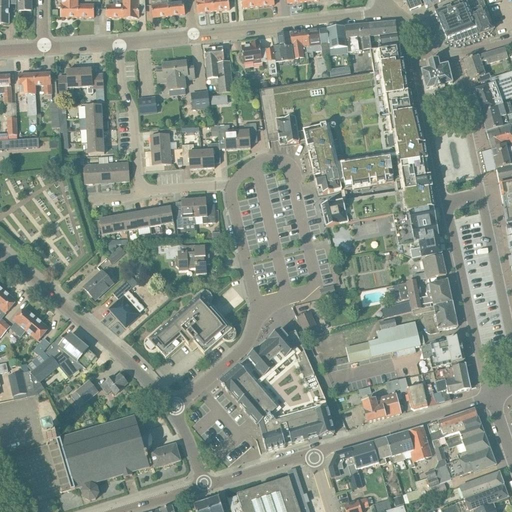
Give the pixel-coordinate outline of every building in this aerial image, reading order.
[(0,0),(0,24),(8,25),(9,5),(16,5),(15,0),(3,0),(0,0)] [(31,11),(30,0),(18,0),(19,11),(31,11)] [(78,18),(78,6),(77,0),(61,0),(61,18),(78,18)] [(123,18),(122,0),(113,0),(113,6),(106,6),(106,18),(122,18),(123,18)] [(122,0),(123,18),(122,18),(122,20),(138,20),(138,18),(139,18),(139,14),(144,15),(144,0),(122,0)] [(168,17),(167,4),(162,5),(161,0),(151,2),(153,19),(168,17)] [(166,0),(167,4),(168,17),(185,15),(183,3),(179,3),(178,0),(166,0)] [(211,0),(195,0),(197,14),(213,12),(211,0)] [(228,0),(211,0),(213,12),(230,10),(228,0)] [(258,7),(257,0),(241,0),(242,9),(258,7)] [(405,0),(406,1),(409,0),(421,0),(426,9),(445,0),(405,0)] [(421,6),(418,0),(409,0),(406,1),(410,11),(421,6)] [(471,9),(470,10),(476,28),(477,28),(479,34),(479,35),(480,35),(492,30),(493,30),(493,29),(491,25),(486,12),(486,11),(483,0),(478,0),(480,6),(471,9)] [(435,13),(436,14),(431,17),(440,37),(445,35),(447,39),(452,37),(454,43),(477,34),(475,28),(476,28),(465,1),(443,9),(435,13)] [(94,6),(78,6),(78,18),(94,18),(94,6)] [(395,22),(371,25),(373,37),(396,34),(395,22)] [(369,50),(371,50),(370,43),(374,43),(373,37),(371,25),(361,26),(362,39),(360,39),(361,52),(369,50)] [(361,26),(347,27),(350,52),(350,54),(361,52),(360,39),(362,39),(361,26)] [(325,56),(333,55),(350,52),(347,27),(344,27),(320,30),(325,56)] [(325,56),(320,30),(309,31),(311,45),(309,45),(310,53),(322,52),(323,57),(325,56)] [(305,58),(304,54),(310,53),(309,45),(311,45),(309,31),(290,33),(294,60),(305,58)] [(294,60),(290,33),(277,35),(279,46),(273,47),(274,49),(275,61),(276,63),(294,60)] [(396,34),(373,37),(374,43),(380,42),(381,48),(399,46),(396,34)] [(274,49),(261,51),(259,43),(250,44),(250,46),(242,47),(244,64),(253,62),(253,65),(262,64),(262,63),(275,61),(274,49)] [(404,191),(406,191),(431,187),(432,187),(431,183),(431,179),(430,177),(428,177),(428,172),(426,161),(427,160),(426,152),(425,145),(423,145),(416,113),(414,113),(410,92),(408,93),(403,62),(402,62),(399,46),(381,48),(374,50),(371,50),(369,50),(370,53),(373,72),(259,92),(268,142),(269,142),(279,141),(280,147),(299,144),(299,143),(305,142),(308,152),(319,198),(319,197),(341,192),(403,182),(403,183),(404,188),(404,191)] [(207,79),(217,78),(219,95),(233,93),(230,62),(224,63),(222,48),(205,50),(206,59),(207,79)] [(478,56),(482,67),(487,65),(508,59),(505,48),(478,56)] [(478,84),(490,80),(491,79),(489,75),(485,76),(482,67),(478,56),(464,61),(471,81),(476,79),(478,84)] [(437,59),(428,62),(429,69),(421,71),(426,90),(434,88),(435,91),(444,88),(444,86),(452,84),(447,64),(439,66),(437,59)] [(174,64),(178,96),(186,95),(185,81),(194,80),(193,64),(185,65),(185,62),(174,64)] [(178,96),(174,64),(163,65),(163,67),(156,68),(158,84),(168,83),(169,97),(178,96)] [(80,88),(79,70),(67,71),(67,77),(58,77),(59,94),(68,94),(68,95),(73,95),(72,88),(80,88)] [(79,70),(80,88),(87,88),(88,95),(93,94),(93,90),(104,90),(103,74),(92,75),(91,70),(79,70)] [(511,72),(491,79),(490,80),(491,85),(488,86),(474,91),(481,112),(482,113),(502,106),(501,102),(511,97),(511,72)] [(51,73),(34,74),(35,95),(36,95),(35,86),(44,86),(44,99),(52,99),(51,73)] [(34,74),(18,75),(19,87),(20,86),(21,96),(35,95),(34,74)] [(0,76),(0,94),(3,94),(4,104),(12,104),(10,76),(0,76)] [(208,92),(191,94),(193,110),(209,109),(208,92)] [(157,115),(155,97),(138,99),(140,117),(157,115)] [(52,129),(60,129),(59,121),(58,103),(49,104),(52,129)] [(59,121),(66,120),(65,107),(61,107),(61,103),(58,103),(59,121)] [(79,119),(86,119),(102,118),(101,106),(85,107),(78,108),(79,119)] [(502,106),(482,113),(484,121),(506,116),(504,111),(502,106)] [(511,125),(511,124),(511,117),(511,115),(506,116),(484,121),(486,131),(511,125)] [(86,119),(87,131),(103,130),(102,118),(86,119)] [(0,134),(0,141),(17,141),(16,119),(7,120),(7,134),(0,134)] [(237,132),(238,150),(250,149),(250,144),(257,143),(256,124),(243,125),(244,132),(237,132)] [(511,124),(511,125),(486,131),(487,132),(486,132),(489,142),(511,135),(511,124)] [(238,150),(237,132),(229,133),(229,126),(218,127),(219,144),(219,151),(226,150),(226,151),(238,150)] [(81,143),(87,143),(103,142),(103,130),(87,131),(80,131),(81,143)] [(151,151),(170,150),(169,135),(150,136),(151,151)] [(511,135),(489,142),(491,150),(511,144),(511,135)] [(0,141),(0,150),(39,149),(39,140),(17,141),(0,141)] [(58,140),(49,140),(49,149),(59,149),(58,140)] [(104,154),(103,142),(87,143),(88,155),(104,154)] [(201,152),(202,170),(214,169),(214,165),(220,164),(219,151),(219,144),(207,145),(208,151),(201,152)] [(511,144),(491,150),(496,170),(511,166),(510,163),(511,162),(511,144)] [(202,170),(201,152),(194,152),(193,146),(182,147),(183,167),(189,166),(190,170),(202,170)] [(171,165),(170,150),(151,151),(152,166),(171,165)] [(511,162),(510,163),(511,166),(511,168),(496,171),(499,184),(511,181),(511,162)] [(128,163),(113,164),(114,183),(130,182),(128,163)] [(113,164),(98,165),(100,184),(114,183),(113,164)] [(100,184),(98,165),(83,166),(84,185),(100,184)] [(511,182),(499,185),(502,199),(503,199),(505,211),(504,212),(507,226),(511,224),(511,182)] [(321,207),(326,229),(393,216),(434,209),(435,209),(431,187),(406,191),(358,199),(343,202),(321,207)] [(195,225),(193,200),(181,201),(181,203),(175,203),(177,229),(183,229),(183,226),(195,225)] [(195,218),(202,218),(202,224),(216,223),(214,205),(206,206),(206,200),(193,200),(195,225),(195,218)] [(171,208),(158,210),(161,226),(173,223),(171,208)] [(434,209),(393,216),(399,248),(402,247),(420,244),(435,242),(434,240),(439,238),(436,223),(434,209)] [(158,210),(147,212),(149,228),(161,226),(158,210)] [(147,212),(135,214),(138,230),(149,228),(147,212)] [(135,214),(123,216),(126,232),(138,230),(135,214)] [(123,216),(111,218),(114,234),(126,232),(123,216)] [(114,234),(111,218),(99,220),(102,236),(114,234)] [(464,243),(481,242),(479,225),(462,227),(464,243)] [(220,240),(220,232),(216,233),(212,236),(213,241),(220,240)] [(435,242),(420,244),(421,250),(407,252),(408,259),(412,260),(421,258),(441,254),(439,238),(434,240),(435,242)] [(195,248),(195,246),(184,247),(184,253),(178,253),(178,256),(176,259),(176,266),(179,269),(179,273),(188,272),(188,271),(195,270),(196,276),(206,275),(206,264),(204,264),(204,259),(210,258),(209,247),(205,248),(195,248)] [(112,265),(123,255),(125,253),(120,248),(107,260),(112,265)] [(418,281),(446,275),(442,256),(422,261),(425,273),(413,276),(414,282),(418,281)] [(83,288),(95,301),(113,285),(102,272),(83,288)] [(421,299),(418,281),(414,282),(394,286),(395,291),(399,290),(401,301),(409,300),(409,302),(381,309),(384,320),(412,312),(413,313),(423,310),(452,303),(447,282),(429,286),(431,297),(421,299)] [(113,294),(119,302),(110,310),(126,327),(139,315),(123,297),(131,289),(125,283),(113,294)] [(319,290),(322,299),(322,300),(336,297),(335,296),(336,296),(333,286),(319,290)] [(4,291),(0,296),(0,309),(6,315),(17,302),(4,291)] [(225,322),(210,304),(211,303),(212,302),(212,301),(212,300),(212,298),(212,297),(212,296),(211,296),(211,294),(210,294),(210,293),(209,292),(208,292),(206,291),(205,291),(203,291),(202,292),(201,292),(192,299),(194,301),(163,328),(162,326),(147,339),(147,340),(146,341),(145,342),(145,343),(145,344),(145,345),(145,346),(146,347),(146,348),(147,349),(147,350),(148,350),(149,351),(150,351),(150,352),(151,352),(152,352),(154,352),(155,352),(156,351),(157,351),(157,350),(166,360),(184,344),(192,353),(198,348),(204,355),(223,339),(224,340),(225,341),(226,341),(227,342),(228,342),(229,342),(230,342),(231,342),(232,341),(233,341),(234,340),(235,339),(236,338),(236,337),(236,336),(236,335),(236,333),(236,332),(236,331),(235,330),(227,320),(225,322)] [(423,310),(413,313),(413,316),(423,314),(424,318),(442,315),(443,315),(454,313),(452,303),(423,310)] [(26,331),(37,319),(25,309),(14,321),(26,331)] [(442,315),(424,318),(427,333),(429,333),(430,335),(439,334),(438,331),(457,327),(454,313),(443,315),(442,315)] [(308,342),(319,337),(309,314),(298,319),(308,342)] [(37,319),(26,331),(38,342),(49,330),(37,319)] [(5,323),(0,328),(0,339),(10,327),(5,323)] [(348,357),(336,360),(337,366),(349,363),(372,358),(396,352),(404,351),(415,348),(420,347),(417,334),(415,323),(396,327),(382,331),(376,332),(378,341),(368,343),(346,348),(348,357)] [(286,336),(280,330),(269,340),(269,341),(259,350),(259,349),(247,359),(248,360),(239,367),(239,366),(219,383),(229,395),(230,394),(239,404),(238,405),(258,428),(259,426),(263,438),(262,438),(266,453),(286,448),(285,446),(291,445),(292,445),(320,437),(320,438),(335,434),(328,409),(327,409),(325,403),(326,403),(295,332),(286,336)] [(82,344),(76,338),(72,334),(64,343),(58,339),(46,353),(51,358),(51,357),(59,367),(69,379),(84,367),(86,370),(97,358),(88,350),(88,349),(86,347),(89,344),(86,340),(82,344)] [(430,359),(432,368),(450,364),(451,368),(461,367),(460,362),(464,361),(459,338),(430,343),(423,345),(421,349),(423,360),(430,359)] [(39,357),(50,345),(44,340),(34,353),(39,357)] [(396,352),(397,358),(416,353),(415,348),(404,351),(396,352)] [(30,372),(35,391),(42,385),(40,383),(59,367),(51,357),(51,358),(32,373),(30,372)] [(0,386),(1,387),(0,383),(0,374),(8,373),(6,364),(0,365),(0,386)] [(26,393),(23,374),(20,365),(14,366),(16,374),(8,377),(14,401),(27,397),(26,393)] [(437,393),(440,393),(442,399),(443,399),(444,403),(450,401),(449,395),(470,391),(465,366),(432,373),(437,393)] [(23,374),(26,393),(35,391),(30,372),(23,374)] [(114,377),(101,388),(107,395),(112,392),(115,396),(123,389),(123,388),(127,385),(120,375),(115,379),(114,377)] [(89,381),(70,397),(80,408),(98,392),(89,381)] [(400,415),(395,395),(394,391),(400,390),(398,381),(385,384),(388,397),(375,400),(362,404),(367,424),(386,419),(385,419),(400,415)] [(422,385),(406,390),(411,409),(414,411),(427,407),(422,387),(422,385)] [(422,387),(427,407),(435,405),(431,385),(422,387)] [(361,397),(372,394),(370,388),(359,391),(361,397)] [(430,435),(478,418),(475,410),(438,422),(427,426),(430,435)] [(76,490),(76,489),(85,486),(82,492),(84,499),(90,502),(96,500),(100,494),(97,487),(92,484),(123,475),(124,478),(133,476),(132,472),(149,467),(149,465),(150,465),(149,459),(153,458),(156,469),(181,462),(177,446),(152,453),(150,450),(151,449),(152,448),(152,446),(153,445),(153,443),(152,440),(152,438),(150,435),(148,434),(147,433),(145,433),(144,432),(143,432),(139,432),(138,428),(139,427),(137,420),(136,420),(135,418),(64,439),(59,431),(56,432),(54,427),(42,431),(45,442),(57,439),(58,441),(57,441),(72,491),(76,490)] [(478,418),(430,435),(432,442),(439,440),(459,433),(480,425),(478,418)] [(448,447),(484,435),(480,425),(459,433),(461,438),(446,442),(448,447)] [(422,428),(408,433),(413,452),(410,453),(413,463),(431,457),(422,428)] [(408,432),(397,436),(403,455),(410,453),(413,452),(408,433),(408,432)] [(474,474),(496,466),(484,435),(448,447),(442,449),(442,448),(435,451),(438,462),(434,470),(424,474),(427,480),(426,480),(430,489),(443,484),(473,472),(474,474)] [(397,436),(385,439),(391,457),(393,464),(405,460),(403,455),(397,436)] [(385,439),(373,443),(379,464),(380,466),(386,464),(385,459),(391,457),(385,439)] [(435,451),(442,448),(439,440),(432,442),(435,451)] [(373,443),(351,450),(355,465),(348,467),(351,477),(348,478),(352,491),(362,488),(356,471),(379,464),(373,443)] [(355,465),(351,450),(336,454),(328,469),(331,479),(335,478),(336,482),(348,478),(351,477),(348,467),(355,465)] [(464,501),(504,487),(499,473),(459,488),(464,501)] [(237,496),(227,500),(231,511),(308,511),(297,478),(249,494),(248,491),(236,495),(237,496)] [(430,489),(426,480),(415,484),(417,491),(420,499),(420,500),(432,495),(430,489)] [(430,489),(432,495),(433,495),(434,497),(447,492),(443,484),(430,489)] [(504,487),(464,501),(440,510),(440,511),(469,511),(473,511),(493,505),(493,504),(508,499),(504,487)] [(420,499),(417,491),(406,495),(408,503),(420,499)] [(396,508),(404,505),(401,497),(393,500),(396,508)] [(194,506),(195,511),(228,511),(226,505),(221,506),(219,498),(194,506)] [(366,499),(358,501),(344,506),(345,511),(361,511),(369,508),(366,499)] [(383,502),(374,505),(376,511),(380,511),(386,510),(383,502)]
